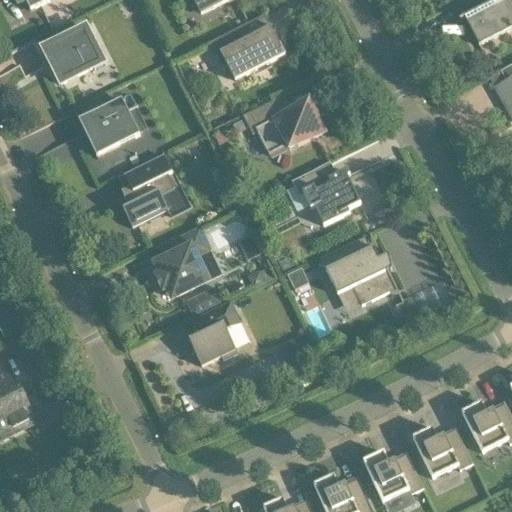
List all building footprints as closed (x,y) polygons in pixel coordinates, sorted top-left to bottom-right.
[(16,0),(20,6),(25,3),(31,13),(46,5),(56,0),(16,0)] [(192,0),(202,18),(219,10),(237,1),(236,0),(192,0)] [(502,0),(500,2),(499,0),(476,0),(468,7),(473,15),(465,19),(460,22),(461,23),(465,21),(479,49),(480,48),(497,39),(511,31),(511,5),(509,0),(502,0)] [(39,51),(60,91),(107,67),(87,27),(39,51)] [(235,83),(235,84),(253,74),(269,66),(285,58),(270,30),(247,41),(241,30),(223,39),(210,46),(223,70),(227,68),(235,83)] [(511,67),(500,74),(506,85),(496,91),(506,109),(507,111),(511,119),(511,67)] [(290,148),(292,152),(307,144),(325,135),(309,105),(292,113),(284,117),(277,102),(259,112),(244,119),(245,122),(250,131),(253,137),(258,135),(270,158),(290,148)] [(140,138),(139,136),(122,103),(79,124),(97,160),(140,138)] [(250,131),(245,122),(232,128),(236,137),(250,131)] [(229,145),(224,136),(213,141),(217,151),(229,145)] [(164,158),(142,169),(124,178),(131,191),(121,196),(128,210),(123,213),(133,232),(169,214),(162,200),(175,194),(168,179),(173,177),(164,158)] [(482,160),(475,163),(477,169),(484,165),(482,160)] [(330,166),(312,175),(293,184),(300,199),(304,197),(311,211),(315,210),(324,228),(350,216),(348,213),(361,207),(348,180),(350,179),(347,173),(336,179),(330,166)] [(216,196),(226,216),(242,208),(232,189),(216,196)] [(190,293),(211,283),(222,277),(210,254),(212,253),(201,230),(175,242),(157,251),(163,263),(156,267),(160,276),(156,279),(163,294),(168,291),(172,301),(190,293)] [(321,262),(339,298),(354,291),(362,309),(397,292),(376,249),(370,252),(365,241),(321,262)] [(302,272),(288,278),(294,293),(309,286),(302,272)] [(260,274),(248,280),(254,291),(265,285),(260,274)] [(185,304),(193,320),(221,306),(214,291),(185,304)] [(231,304),(209,315),(191,324),(199,340),(190,345),(202,370),(222,360),(223,364),(238,357),(227,334),(242,326),(231,304)] [(395,309),(401,321),(410,316),(404,304),(395,309)] [(26,331),(15,308),(0,315),(0,332),(4,342),(26,331)] [(304,338),(286,346),(293,361),(311,353),(304,338)] [(4,368),(0,370),(0,438),(2,442),(31,428),(26,417),(32,414),(22,395),(18,397),(9,378),(7,379),(2,371),(5,370),(4,368)] [(488,417),(482,406),(462,416),(483,457),(508,444),(510,449),(511,447),(511,420),(504,405),(503,406),(504,408),(488,417)] [(456,431),(454,432),(455,434),(438,442),(433,431),(413,441),(433,482),(458,470),(460,475),(474,468),(456,431)] [(407,456),(405,456),(406,458),(389,467),(384,455),(364,465),(383,506),(408,495),(411,499),(424,493),(407,456)] [(371,511),(357,480),(356,480),(357,482),(340,490),(334,479),(314,488),(324,511),(371,511)] [(310,511),(307,505),(291,511),(288,511),(284,502),(263,510),(264,511),(310,511)]
